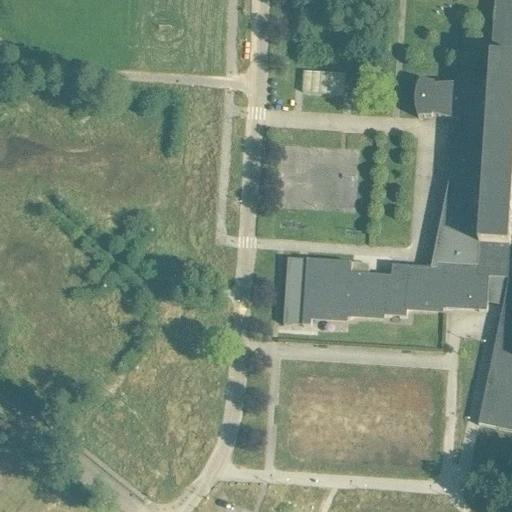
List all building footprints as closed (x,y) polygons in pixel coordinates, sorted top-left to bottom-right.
[(511,0),(495,0),(499,0),(486,88),(423,79),(418,115),(460,121),(438,270),(394,264),(392,272),(291,258),(279,340),(492,294),(494,277),(506,278),(483,430),(511,434),(511,0)] [(304,72),(303,94),(345,95),(346,73),(304,72)] [(0,167),(25,188),(47,161),(57,169),(69,171),(112,206),(120,196),(129,203),(159,166),(111,128),(104,136),(96,130),(81,148),(76,144),(64,142),(32,117),(14,114),(9,110),(0,120),(0,167)] [(0,278),(42,310),(13,348),(67,388),(96,348),(77,334),(87,321),(43,288),(69,254),(12,212),(0,227),(0,278)] [(72,511),(57,500),(48,511),(72,511)]
